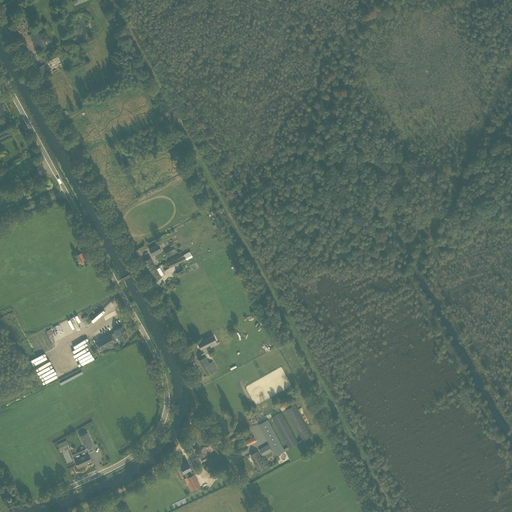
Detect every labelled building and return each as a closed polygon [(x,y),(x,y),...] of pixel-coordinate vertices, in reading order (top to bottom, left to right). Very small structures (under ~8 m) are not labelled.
[(15,26),(21,37),(27,34),(24,28),(26,27),(26,26),(26,25),(25,22),(24,22),(23,22),(15,26)] [(30,34),(39,50),(46,47),(38,30),(30,34)] [(47,62),(50,68),(60,62),(57,56),(47,62)] [(37,68),(39,74),(47,69),(44,64),(37,68)] [(158,245),(149,249),(153,255),(161,251),(158,245)] [(173,246),(164,251),(166,256),(176,251),(173,246)] [(77,255),(82,264),(87,262),(81,252),(77,255)] [(189,252),(180,256),(183,261),(191,257),(189,252)] [(144,260),(149,271),(156,267),(150,257),(144,260)] [(149,271),(155,281),(161,277),(160,276),(163,275),(159,268),(157,269),(156,267),(149,271)] [(102,312),(91,321),(93,323),(104,314),(102,312)] [(85,317),(82,319),(81,316),(78,317),(82,327),(89,323),(85,317)] [(72,331),(77,329),(77,330),(81,329),(76,317),(68,320),(72,331)] [(67,322),(61,324),(65,334),(71,331),(67,322)] [(95,342),(100,351),(116,342),(114,338),(117,336),(120,340),(128,336),(127,335),(128,335),(127,332),(126,332),(122,326),(113,331),(115,333),(112,334),(111,333),(95,342)] [(57,344),(70,338),(69,336),(56,341),(57,344)] [(213,336),(198,343),(201,349),(210,345),(207,339),(212,336),(213,337),(213,336)] [(82,365),(95,359),(86,340),(71,348),(75,355),(74,356),(78,363),(81,362),(82,365)] [(198,360),(207,375),(217,370),(212,361),(209,363),(205,356),(198,360)] [(268,419),(258,425),(269,444),(259,449),(263,456),(273,451),(275,456),(312,435),(295,404),(285,410),(302,439),(298,441),(281,412),(272,417),(288,447),(284,449),(268,419)] [(87,433),(80,436),(84,444),(85,448),(89,447),(93,445),(91,441),(87,433)] [(244,440),(246,445),(255,442),(253,437),(244,440)] [(258,452),(251,455),(257,466),(259,469),(267,465),(265,461),(263,462),(261,459),(258,452)] [(88,453),(74,459),(78,468),(92,461),(88,453)] [(187,462),(179,467),(183,473),(184,473),(185,476),(186,478),(185,479),(191,491),(200,486),(194,474),(193,474),(192,472),(190,470),(191,469),(187,462)] [(221,477),(213,481),(216,487),(224,483),(221,477)]
